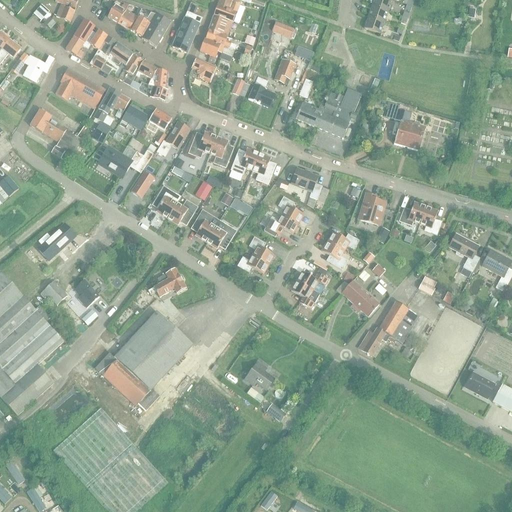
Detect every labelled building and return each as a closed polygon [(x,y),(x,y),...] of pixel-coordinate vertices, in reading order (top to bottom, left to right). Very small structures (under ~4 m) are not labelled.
[(55,0),(55,2),(75,10),(78,0),(55,0)] [(219,0),(213,16),(233,24),(238,8),(240,3),(233,0),(232,0),(219,0)] [(387,12),(392,1),(389,0),(374,0),(372,6),(387,12)] [(125,11),(128,6),(124,4),(122,8),(123,9),(123,11),(114,6),(107,18),(118,24),(125,11)] [(190,4),(187,13),(194,15),(197,7),(190,4)] [(34,15),(41,21),(49,13),(41,6),(33,14),(34,15)] [(56,18),(70,23),(74,11),(60,6),(56,18)] [(129,31),(137,18),(130,13),(133,8),(128,6),(125,11),(118,24),(129,31)] [(383,23),(387,12),(372,6),(368,18),(383,23)] [(179,30),(194,37),(199,25),(201,19),(187,13),(184,19),(179,30)] [(142,39),(156,16),(150,14),(147,19),(145,18),(143,21),(137,17),(137,18),(129,31),(142,39)] [(156,16),(142,39),(141,40),(155,48),(170,24),(156,16)] [(227,38),(233,24),(213,16),(208,31),(222,36),(226,37),(227,38)] [(379,35),(383,23),(368,18),(364,29),(379,35)] [(44,24),(50,30),(55,24),(49,19),(44,24)] [(65,51),(80,59),(83,54),(79,51),(94,28),(84,21),(65,51)] [(460,30),(462,23),(454,21),(453,29),(460,30)] [(97,51),(107,37),(96,30),(94,34),(91,32),(83,47),(87,50),(90,46),(97,51)] [(186,54),(194,37),(179,30),(172,48),(186,54)] [(249,30),(247,37),(256,40),(258,33),(249,30)] [(225,42),(226,37),(222,36),(208,31),(205,40),(234,51),(235,46),(225,42)] [(389,38),(397,41),(399,36),(391,33),(389,38)] [(0,53),(9,42),(0,34),(0,53)] [(108,57),(110,55),(117,44),(108,38),(103,45),(105,47),(101,52),(98,56),(96,60),(93,66),(100,70),(103,65),(104,66),(108,57)] [(230,50),(205,40),(204,40),(204,42),(199,52),(210,57),(208,61),(213,63),(218,51),(228,55),(230,50)] [(9,42),(0,53),(0,64),(8,55),(13,59),(20,51),(9,42)] [(129,62),(133,56),(117,44),(110,55),(116,59),(113,63),(118,66),(120,63),(126,67),(129,62)] [(266,59),(270,52),(259,46),(255,53),(266,59)] [(29,57),(28,58),(23,54),(11,72),(16,75),(24,64),(28,67),(23,77),(36,84),(42,73),(46,75),(53,61),(48,58),(45,65),(33,58),(29,57)] [(139,70),(143,62),(133,56),(129,62),(126,67),(124,71),(118,80),(123,83),(126,79),(130,81),(137,68),(139,70)] [(198,79),(210,84),(216,68),(196,59),(189,75),(198,79)] [(277,76),(289,80),(295,66),(282,61),(277,76)] [(153,79),(157,70),(143,62),(139,70),(137,72),(138,72),(136,76),(139,78),(141,74),(146,76),(145,77),(151,81),(153,79)] [(111,70),(104,66),(103,65),(100,70),(109,75),(111,70)] [(312,74),(313,74),(316,66),(312,65),(302,90),(308,93),(312,83),(309,82),(312,74)] [(151,81),(149,86),(153,86),(150,98),(164,102),(167,91),(164,90),(166,72),(157,70),(153,79),(151,81)] [(70,96),(94,110),(104,91),(68,71),(60,84),(62,84),(55,96),(67,102),(70,96)] [(248,100),(259,105),(266,90),(264,89),(267,82),(257,78),(248,100)] [(370,90),(375,92),(379,81),(374,79),(370,90)] [(232,93),(239,96),(245,82),(238,80),(232,93)] [(137,91),(140,85),(133,81),(130,87),(137,91)] [(144,95),(149,86),(141,83),(140,85),(137,91),(144,95)] [(111,111),(113,108),(120,95),(110,90),(94,119),(102,124),(110,110),(111,111)] [(334,95),(319,131),(343,140),(351,120),(354,121),(357,115),(354,114),(361,96),(348,90),(344,98),(340,97),(340,98),(334,95)] [(319,131),(334,95),(330,94),(327,103),(328,103),(325,109),(319,106),(317,111),(302,105),(295,121),(319,131)] [(120,95),(113,108),(118,111),(115,117),(119,120),(130,101),(120,95)] [(399,105),(399,107),(388,104),(384,117),(395,121),(400,123),(393,145),(418,152),(424,129),(408,124),(411,115),(410,115),(412,109),(399,105)] [(149,118),(129,107),(118,124),(125,128),(127,124),(141,132),(149,118)] [(67,149),(75,136),(50,121),(51,118),(40,111),(30,127),(42,134),(42,133),(58,144),(56,147),(51,154),(67,164),(74,153),(67,149)] [(149,123),(164,131),(171,120),(156,111),(149,123)] [(107,127),(112,130),(113,130),(117,124),(111,121),(107,127)] [(165,143),(178,151),(190,130),(177,123),(165,143)] [(112,130),(107,127),(101,124),(97,131),(107,138),(112,130)] [(160,145),(166,136),(161,133),(153,146),(157,149),(160,145)] [(210,155),(216,138),(204,134),(203,137),(196,134),(188,154),(200,159),(203,152),(210,155)] [(216,138),(210,155),(216,157),(213,164),(225,169),(233,149),(226,146),(228,143),(216,138)] [(136,152),(130,162),(108,148),(99,163),(112,171),(111,173),(121,180),(128,168),(140,175),(152,155),(146,152),(143,157),(136,152)] [(252,171),(259,155),(247,150),(245,154),(239,151),(231,171),(243,176),(245,169),(252,171)] [(259,155),(252,171),(259,174),(256,181),(268,186),(276,166),(269,163),(270,160),(259,155)] [(174,169),(171,174),(189,183),(192,178),(174,169)] [(309,198),(317,201),(322,187),(315,185),(317,178),(296,170),(291,185),(311,193),(309,198)] [(144,173),(131,193),(141,200),(154,179),(144,173)] [(0,204),(8,198),(18,190),(7,177),(0,183),(0,204)] [(207,189),(211,183),(205,179),(201,185),(207,189)] [(167,219),(176,204),(170,201),(174,194),(163,188),(152,206),(158,210),(156,213),(167,219)] [(229,188),(223,196),(229,201),(235,193),(229,188)] [(216,203),(222,194),(212,189),(207,198),(216,203)] [(358,221),(379,227),(385,203),(376,201),(377,198),(366,195),(358,221)] [(281,216),(298,226),(303,216),(291,209),(294,204),(283,198),(278,207),(284,211),(281,216)] [(176,204),(167,219),(178,226),(180,223),(186,227),(197,208),(186,202),(182,208),(176,204)] [(241,205),(235,202),(230,209),(236,213),(241,205)] [(419,225),(426,208),(414,204),(411,212),(404,209),(399,222),(411,227),(413,222),(419,225)] [(426,208),(419,225),(426,227),(424,232),(436,236),(441,223),(435,221),(438,213),(426,208)] [(206,243),(215,228),(209,225),(213,218),(202,212),(191,230),(197,234),(195,237),(206,243)] [(292,235),(298,226),(281,216),(278,221),(272,218),(266,227),(278,234),(281,228),(292,235)] [(399,233),(401,226),(395,224),(393,231),(399,233)] [(215,228),(206,243),(217,250),(219,247),(225,251),(236,232),(225,226),(221,232),(215,228)] [(327,243),(344,252),(347,247),(353,251),(359,241),(348,235),(345,240),(333,233),(327,243)] [(38,250),(48,262),(65,246),(55,234),(38,250)] [(472,273),(479,259),(473,256),(478,248),(455,235),(448,249),(456,253),(455,255),(462,259),(463,257),(467,259),(462,268),(472,273)] [(252,256),(268,266),(274,257),(262,250),(265,244),(254,238),(249,247),(255,251),(252,256)] [(341,258),(344,252),(327,243),(322,252),(334,259),(330,265),(342,271),(347,261),(341,258)] [(371,247),(365,258),(370,261),(376,250),(371,247)] [(500,257),(500,258),(489,253),(481,268),(501,278),(495,289),(503,293),(511,276),(511,271),(508,269),(511,263),(500,257)] [(263,275),(268,266),(252,256),(249,262),(242,258),(237,267),(248,274),(251,269),(263,275)] [(372,272),(379,279),(385,272),(378,265),(372,272)] [(181,277),(178,277),(174,270),(165,275),(168,280),(148,292),(150,296),(155,293),(158,299),(174,290),(176,294),(185,289),(181,283),(183,280),(181,277)] [(320,270),(318,273),(326,279),(328,275),(320,270)] [(39,307),(34,311),(0,273),(0,397),(17,417),(53,384),(37,366),(63,342),(59,338),(63,334),(56,327),(52,331),(49,327),(53,323),(39,307)] [(296,282),(313,292),(316,287),(322,290),(328,281),(316,274),(313,280),(302,273),(296,282)] [(350,283),(353,278),(348,274),(344,280),(350,283)] [(77,299),(86,310),(99,298),(84,281),(73,291),(79,297),(77,299)] [(310,297),(313,292),(296,282),(291,292),(302,298),(299,304),(311,310),(316,301),(310,297)] [(341,295),(368,318),(379,305),(352,282),(341,295)] [(49,299),(56,307),(66,297),(53,283),(40,295),(46,302),(49,299)] [(418,290),(431,297),(434,290),(421,283),(418,290)] [(450,287),(445,295),(454,300),(459,292),(450,287)] [(378,331),(395,342),(401,346),(418,318),(396,304),(378,331)] [(82,320),(88,327),(97,317),(91,311),(82,320)] [(159,398),(151,391),(193,346),(157,313),(114,359),(109,354),(95,369),(136,407),(137,405),(145,413),(159,398)] [(395,342),(378,331),(377,330),(373,337),(369,334),(359,350),(371,358),(381,342),(385,344),(387,341),(393,344),(395,342)] [(411,355),(415,347),(406,342),(401,349),(411,355)] [(256,383),(266,391),(274,380),(264,373),(266,370),(258,364),(245,380),(253,386),(256,383)] [(473,374),(465,389),(487,400),(495,385),(473,374)] [(492,404),(511,414),(511,391),(501,386),(492,404)] [(266,413),(280,423),(286,415),(272,405),(266,413)] [(53,452),(106,511),(136,511),(167,484),(101,409),(53,452)] [(8,469),(17,482),(22,479),(18,473),(21,470),(16,463),(13,465),(13,466),(8,469)] [(3,479),(0,482),(0,484),(9,492),(13,487),(3,479)] [(27,493),(38,511),(40,511),(45,509),(39,499),(42,497),(37,488),(33,491),(32,489),(27,493)] [(272,491),(256,511),(257,511),(266,511),(273,504),(276,506),(278,502),(276,500),(278,496),(272,491)]
